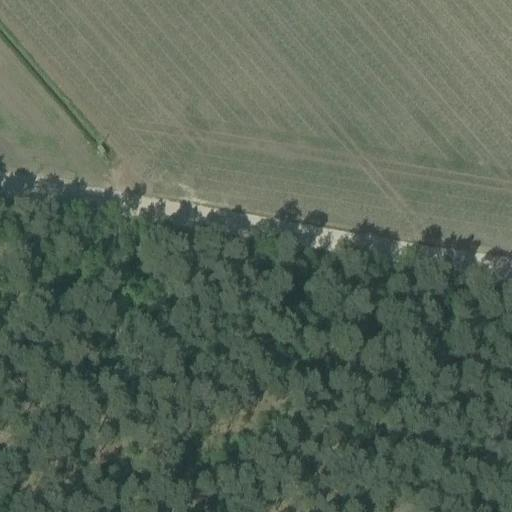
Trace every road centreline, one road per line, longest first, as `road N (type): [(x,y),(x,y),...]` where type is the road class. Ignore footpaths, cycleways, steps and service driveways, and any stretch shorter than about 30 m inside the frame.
road 1 (track): [(0,187),(511,269)]
road 2 (track): [(511,430),(409,511)]
